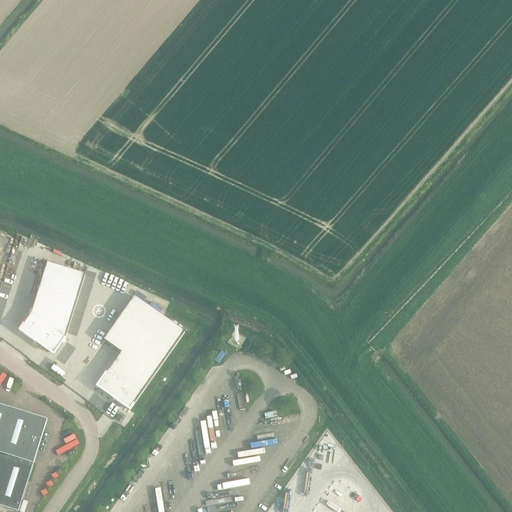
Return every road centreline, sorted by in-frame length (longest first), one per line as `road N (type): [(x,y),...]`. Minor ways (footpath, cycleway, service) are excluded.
road 1 (track): [(366,342),(511,181)]
road 2 (unclassified): [(51,511),(81,470),(91,443),(87,420),(0,353)]
